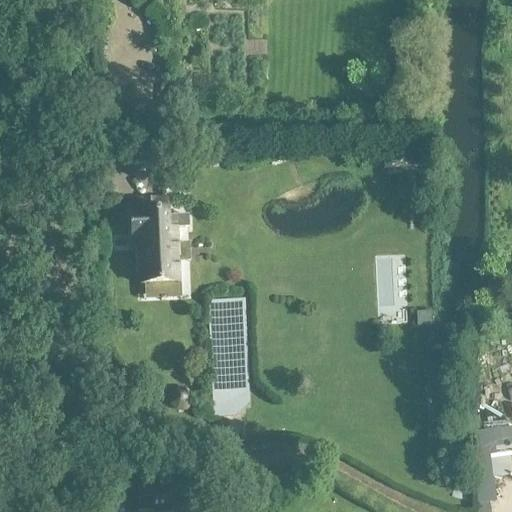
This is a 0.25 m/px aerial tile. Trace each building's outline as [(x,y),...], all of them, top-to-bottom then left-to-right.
[(187,154),(186,142),(136,145),(137,170),(161,168),(162,181),(174,180),(173,154),(187,154)] [(137,239),(139,285),(176,283),(173,228),(187,228),(186,216),(165,217),(165,200),(129,202),(131,239),(137,239)] [(416,325),(430,324),(429,310),(415,311),(416,325)] [(175,391),(169,398),(170,407),(177,412),(185,412),(191,405),(190,396),(184,391),(175,391)] [(511,441),(474,445),(480,511),(499,511),(497,491),(511,490),(511,441)] [(174,511),(175,511),(174,487),(137,489),(138,511),(174,511)]
